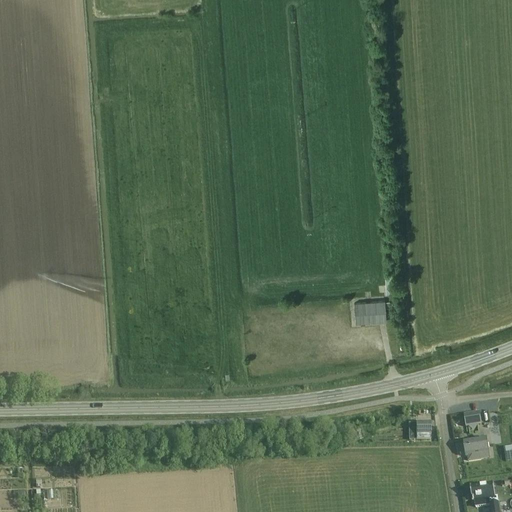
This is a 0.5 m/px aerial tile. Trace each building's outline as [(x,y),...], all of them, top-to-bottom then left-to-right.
[(394,294),(394,275),(386,275),(386,294),(394,294)] [(386,322),(385,301),(354,303),(355,325),(386,322)] [(480,413),(464,415),(466,427),(481,425),(480,413)] [(430,422),(415,422),(416,436),(416,441),(430,440),(430,435),(431,435),(430,422)] [(489,453),(487,440),(464,443),(466,457),(467,456),(468,461),(481,460),(480,455),(489,453)] [(470,487),(472,501),(474,501),(475,508),(491,506),(490,504),(498,503),(497,497),(495,497),(493,483),(470,487)]
